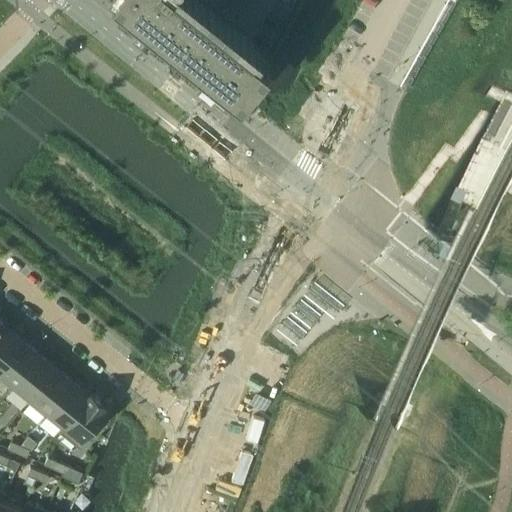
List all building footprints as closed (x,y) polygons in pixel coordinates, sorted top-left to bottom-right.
[(119,0),(125,5),(238,97),(267,61),(249,46),(191,0),(119,0)] [(436,233),(435,235),(445,239),(451,227),(441,222),(436,233)] [(0,365),(22,339),(5,326),(0,332),(0,365)] [(0,378),(10,387),(38,353),(22,339),(0,365),(0,378)] [(27,401),(55,367),(38,353),(10,387),(27,401)] [(43,414),(71,380),(55,367),(27,401),(43,414)] [(89,394),(88,394),(71,380),(43,414),(60,427),(61,428),(89,394)] [(61,428),(60,427),(57,430),(80,449),(96,430),(91,426),(106,408),(102,405),(103,403),(90,392),(88,394),(89,394),(61,428)] [(16,452),(19,445),(10,440),(7,448),(16,452)] [(26,456),(29,449),(19,445),(16,452),(26,456)] [(0,461),(5,464),(8,457),(0,453),(0,461)] [(46,456),(43,464),(57,470),(61,471),(65,464),(46,456)] [(61,471),(60,475),(77,482),(82,471),(65,464),(61,471)] [(35,478),(39,470),(30,466),(26,474),(35,478)] [(44,482),(48,474),(39,470),(35,478),(44,482)] [(0,511),(19,511),(21,510),(1,501),(0,504),(0,511)] [(21,510),(19,511),(43,511),(44,509),(25,501),(21,510)]
